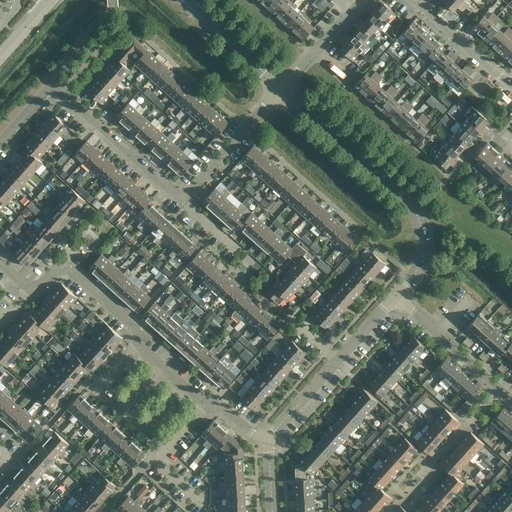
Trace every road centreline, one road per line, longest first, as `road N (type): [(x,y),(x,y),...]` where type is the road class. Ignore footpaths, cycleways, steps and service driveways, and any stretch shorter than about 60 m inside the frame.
road 1 (residential): [(269,439),(221,405),(201,405),(132,342),(132,322),(62,262),(29,288)]
road 2 (unclassified): [(392,298),(416,273),(422,252),(414,213),(281,89)]
road 3 (residential): [(0,139),(48,83),(182,201)]
road 4 (residential): [(269,439),(392,298)]
road 5 (residential): [(511,402),(392,298)]
road 6 (residential): [(182,201),(281,89)]
road 7 (unclassified): [(281,89),(183,1)]
road 8 (residential): [(511,89),(420,5)]
